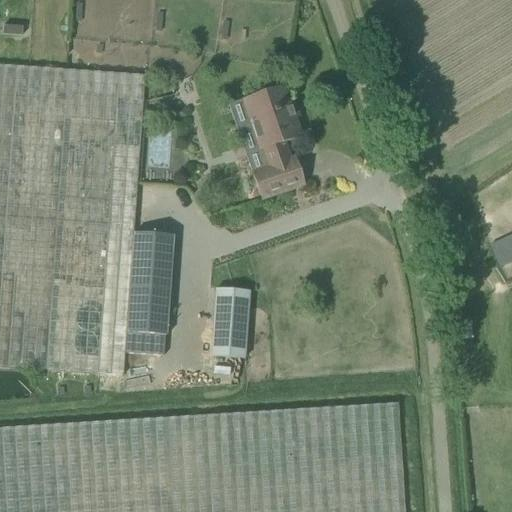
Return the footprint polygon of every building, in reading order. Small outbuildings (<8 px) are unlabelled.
[(0,368),(123,377),(124,353),(133,235),(144,78),(0,67),(0,368)] [(269,169),(252,175),(261,201),(303,187),(294,160),(289,162),(283,145),(300,139),(283,89),(246,101),(253,121),(249,122),(260,153),(263,152),(269,169)] [(172,238),(133,235),(124,353),(164,356),(172,238)] [(215,291),(210,358),(244,360),(249,293),(215,291)] [(0,430),(0,511),(403,511),(397,406),(0,430)]
